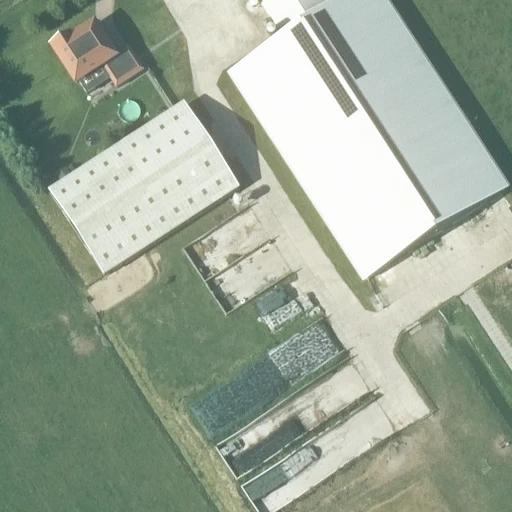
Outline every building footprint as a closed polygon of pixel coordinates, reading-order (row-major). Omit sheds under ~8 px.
[(257,0),(284,41),(233,73),(366,281),(503,194),(378,0),(347,0),(335,8),(329,0),(257,0)] [(69,39),(53,49),(76,84),(102,67),(116,90),(143,72),(128,49),(114,58),(94,28),(71,43),(69,39)] [(239,191),(184,107),(50,194),(104,278),(239,191)] [(66,170),(56,176),(61,184),(71,178),(66,170)] [(314,280),(292,298),(300,308),(322,290),(314,280)]
